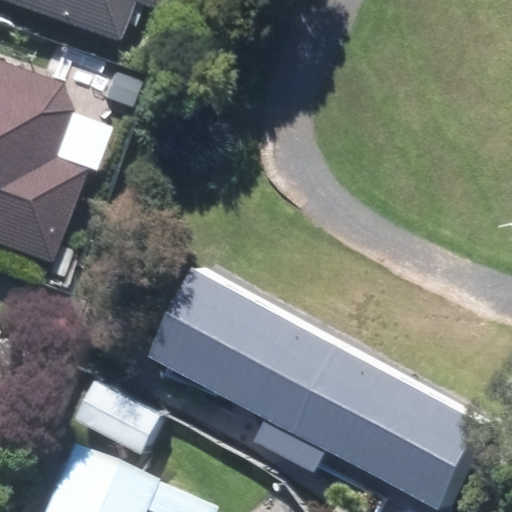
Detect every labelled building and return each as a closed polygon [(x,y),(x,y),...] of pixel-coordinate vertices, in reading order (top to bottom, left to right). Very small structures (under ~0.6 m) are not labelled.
[(37,0),(99,23),(107,0),(37,0)] [(0,233),(10,237),(17,217),(48,229),(71,170),(32,156),(56,94),(0,72),(0,233)] [(219,256),(165,347),(442,511),(460,511),(510,428),(219,256)] [(116,379),(95,422),(151,450),(172,406),(116,379)] [(67,448),(39,511),(206,511),(209,507),(67,448)]
